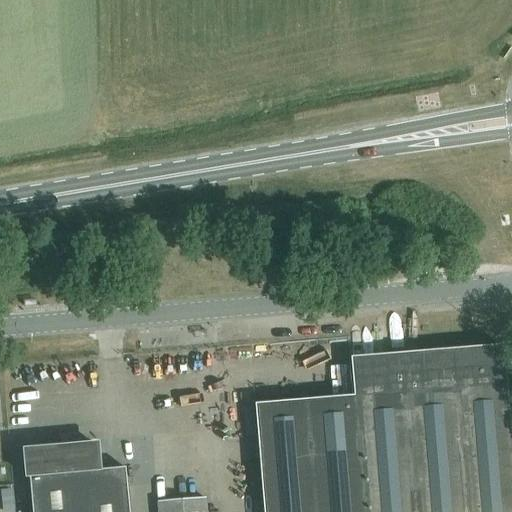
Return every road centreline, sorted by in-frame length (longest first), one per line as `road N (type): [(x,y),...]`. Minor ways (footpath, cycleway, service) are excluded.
road 1 (unclassified): [(0,325),(511,284)]
road 2 (primary): [(0,204),(342,147)]
road 3 (primary): [(511,108),(351,137),(342,147)]
road 4 (primary): [(342,147),(511,132)]
